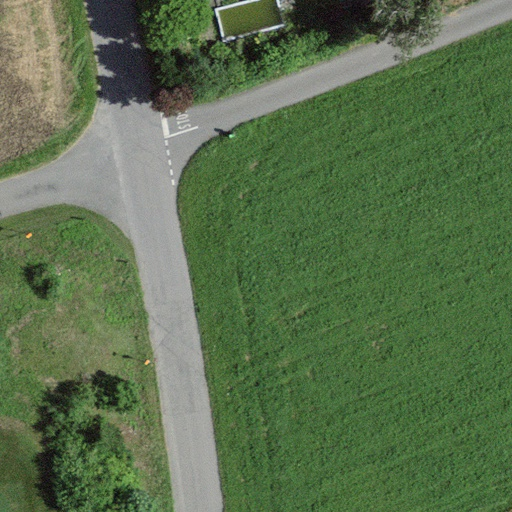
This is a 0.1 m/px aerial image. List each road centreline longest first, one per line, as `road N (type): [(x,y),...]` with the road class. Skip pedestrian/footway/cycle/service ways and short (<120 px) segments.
road 1 (unclassified): [(489,0),(137,145)]
road 2 (unclassified): [(137,145),(196,511)]
road 3 (unclassified): [(94,0),(137,145)]
road 4 (unclassified): [(137,145),(0,193)]
